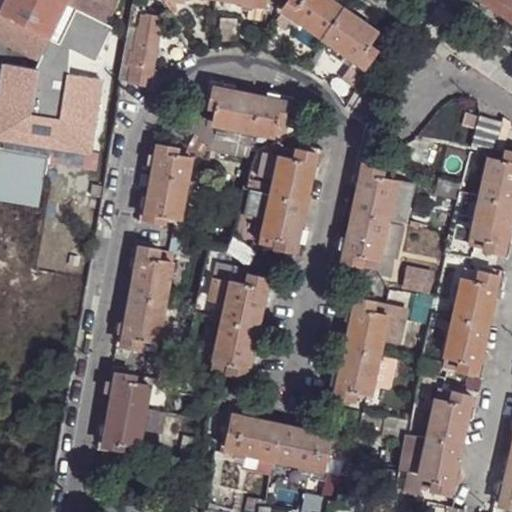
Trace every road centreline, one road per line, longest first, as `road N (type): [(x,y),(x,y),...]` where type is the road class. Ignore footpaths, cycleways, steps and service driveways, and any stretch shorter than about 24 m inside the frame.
road 1 (residential): [(346,130),(294,81),(226,64),(198,68),(144,116),(74,502)]
road 2 (residential): [(287,413),(346,130)]
road 3 (residential): [(473,511),(511,333)]
road 4 (residential): [(446,72),(404,126),(385,135),(346,130)]
